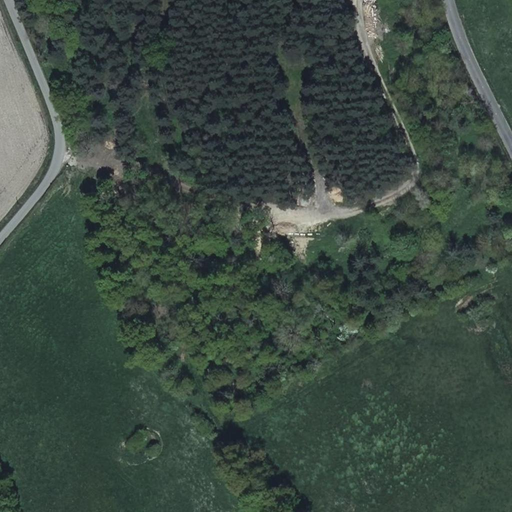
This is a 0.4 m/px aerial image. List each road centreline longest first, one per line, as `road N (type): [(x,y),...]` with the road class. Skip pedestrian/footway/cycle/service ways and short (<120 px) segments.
road 1 (unclassified): [(11,0),(57,115),(57,167),(0,237)]
road 2 (secondary): [(449,0),(455,32),(511,143)]
